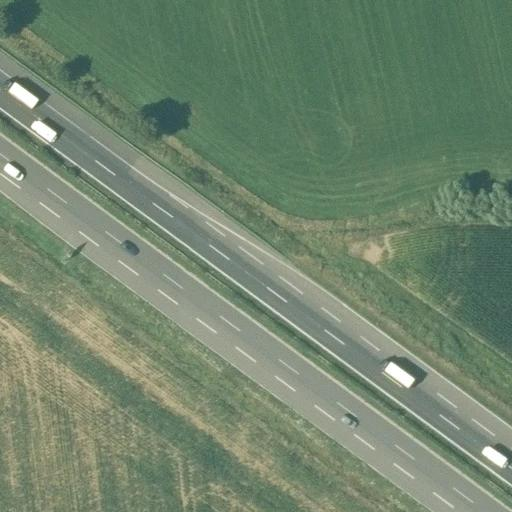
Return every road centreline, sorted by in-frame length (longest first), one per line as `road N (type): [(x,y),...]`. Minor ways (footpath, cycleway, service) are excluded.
road 1 (motorway): [(511,469),(0,91)]
road 2 (motorway): [(0,157),(482,511)]
